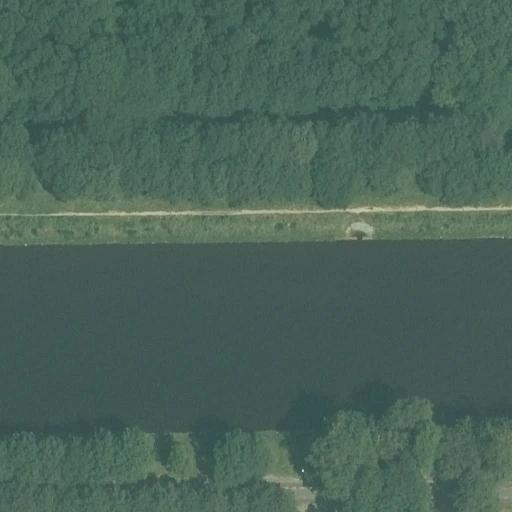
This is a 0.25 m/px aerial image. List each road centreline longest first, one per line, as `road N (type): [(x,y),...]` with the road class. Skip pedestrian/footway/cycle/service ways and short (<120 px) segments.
road 1 (tertiary): [(312,494),(0,497)]
road 2 (tertiary): [(511,494),(312,494)]
